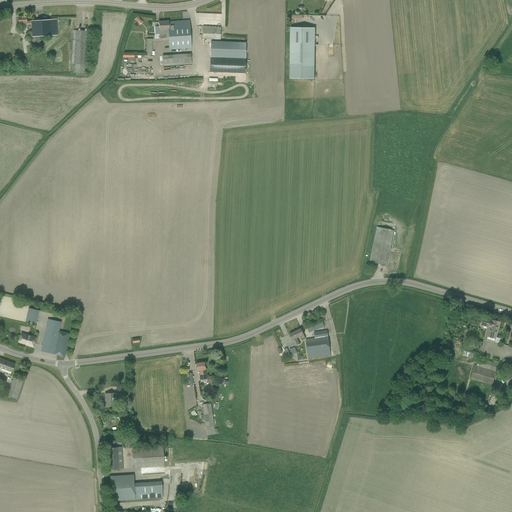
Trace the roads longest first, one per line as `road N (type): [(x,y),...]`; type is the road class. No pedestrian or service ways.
road 1 (secondary): [(511,312),(413,283),(375,281),(230,341),(64,364)]
road 2 (tertiary): [(0,5),(170,8),(207,0)]
road 3 (unclassified): [(102,511),(95,432),(64,364)]
